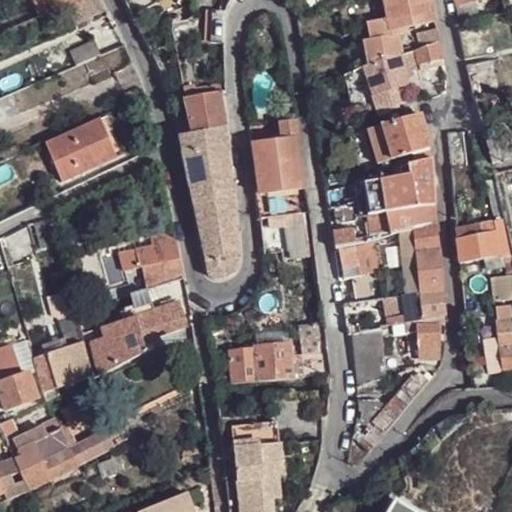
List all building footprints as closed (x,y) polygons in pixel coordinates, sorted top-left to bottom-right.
[(105,9),(99,0),(76,0),(66,4),(74,23),(105,9)] [(125,0),(131,12),(153,1),(152,0),(125,0)] [(346,0),(332,0),(325,2),(328,12),(348,4),(346,0)] [(434,21),(430,0),(381,0),(385,18),(366,22),(369,39),(356,41),(364,65),(399,53),(395,35),(400,34),(399,29),(434,21)] [(481,19),(477,0),(469,0),(454,3),(459,23),(456,23),(456,24),(481,19)] [(183,33),(182,23),(171,26),(173,35),(183,33)] [(439,41),(436,28),(417,35),(420,47),(439,41)] [(417,35),(405,38),(409,50),(420,47),(417,35)] [(103,54),(95,40),(72,50),(77,65),(103,54)] [(371,94),(378,115),(396,110),(393,101),(399,99),(395,88),(407,84),(406,77),(410,76),(410,71),(418,69),(420,79),(445,73),(439,41),(420,47),(409,50),(399,53),(364,65),(363,66),(371,94)] [(492,59),(465,64),(469,82),(471,91),(498,86),(492,59)] [(342,74),(351,100),(371,94),(363,66),(342,74)] [(510,107),(507,90),(473,96),(478,113),(510,107)] [(191,131),(223,125),(220,101),(225,101),(223,94),(186,101),(188,112),(191,131)] [(191,131),(188,112),(173,115),(177,133),(191,131)] [(426,136),(419,113),(367,129),(377,163),(406,154),(429,148),(426,136)] [(298,138),(295,118),(278,120),(280,140),(298,138)] [(47,144),(64,182),(95,169),(88,153),(111,143),(102,119),(47,144)] [(236,224),(226,124),(223,125),(191,131),(177,133),(181,151),(198,232),(236,224)] [(465,163),(462,131),(446,133),(449,165),(465,163)] [(485,139),(488,151),(506,146),(502,132),(485,139)] [(303,188),(296,141),(298,141),(298,138),(280,140),(252,145),(258,192),(255,193),(255,199),(262,198),(261,194),(303,188)] [(0,149),(0,156),(1,158),(21,149),(18,142),(0,149)] [(88,153),(95,169),(118,158),(111,143),(88,153)] [(499,161),(511,158),(511,150),(507,151),(506,146),(488,151),(490,157),(491,162),(499,161)] [(406,154),(409,164),(431,159),(429,152),(429,148),(406,154)] [(375,216),(385,215),(434,205),(431,159),(409,164),(398,168),(400,178),(370,183),(375,216)] [(503,218),(494,179),(485,181),(494,220),(503,218)] [(356,203),(353,186),(324,193),(327,211),(333,209),(352,204),(356,203)] [(307,212),(303,188),(261,194),(262,198),(255,199),(258,217),(307,212)] [(365,201),(356,203),(352,204),(356,222),(368,219),(368,217),(365,201)] [(356,222),(352,204),(333,209),(337,226),(356,222)] [(436,224),(434,205),(385,215),(388,231),(389,236),(400,234),(436,224)] [(307,212),(258,217),(262,245),(293,240),(295,256),(314,254),(312,237),(307,212)] [(388,231),(385,215),(375,216),(368,217),(368,219),(368,223),(372,241),(384,238),(389,236),(388,231)] [(59,245),(53,219),(34,223),(41,250),(59,245)] [(480,222),(455,228),(459,263),(482,258),(501,254),(496,232),(482,235),(480,222)] [(240,254),(236,224),(198,232),(203,259),(240,254)] [(442,288),(436,224),(400,234),(408,294),(442,288)] [(353,228),(337,232),(331,233),(334,251),(337,249),(356,245),(353,228)] [(183,278),(176,241),(166,234),(151,236),(153,245),(135,249),(139,267),(141,267),(146,289),(183,278)] [(383,297),(372,241),(356,245),(337,249),(342,269),(357,266),(359,275),(351,277),(355,302),(377,298),(383,297)] [(139,267),(135,249),(121,251),(124,270),(139,267)] [(240,254),(203,259),(205,267),(207,274),(210,276),(220,277),(233,272),(238,263),(240,254)] [(501,254),(482,258),(485,270),(504,267),(501,256),(501,254)] [(503,257),(501,256),(504,267),(506,276),(511,274),(511,260),(511,255),(503,257)] [(511,296),(511,274),(506,276),(488,279),(493,300),(511,296)] [(408,294),(391,297),(395,324),(413,320),(443,314),(445,313),(442,288),(408,294)] [(186,325),(178,302),(150,310),(145,292),(130,293),(133,304),(143,344),(148,343),(160,338),(158,335),(186,325)] [(71,293),(63,295),(67,313),(76,311),(71,293)] [(63,295),(53,297),(57,315),(67,313),(63,295)] [(380,315),(377,298),(355,302),(342,304),(343,314),(345,322),(380,315)] [(90,341),(98,374),(144,350),(143,344),(133,304),(124,307),(126,316),(101,326),(104,335),(90,341)] [(473,390),(499,387),(496,372),(511,369),(511,317),(511,318),(509,305),(495,307),(500,341),(496,342),(496,347),(486,349),(489,368),(471,369),(473,390)] [(443,324),(443,314),(413,320),(415,327),(438,325),(443,324)] [(395,324),(392,325),(394,335),(414,332),(415,327),(413,320),(395,324)] [(320,376),(318,356),(327,355),(323,323),(301,325),(304,358),(306,377),(320,376)] [(57,388),(91,376),(79,325),(62,329),(63,334),(64,336),(42,344),(45,354),(35,357),(44,390),(57,386),(57,388)] [(438,339),(438,325),(415,327),(414,332),(418,359),(437,357),(438,339)] [(381,327),(352,332),(357,385),(384,374),(381,327)] [(9,343),(0,345),(0,354),(12,350),(9,343)] [(34,360),(30,343),(17,347),(22,364),(34,360)] [(255,350),(258,373),(258,381),(293,378),(290,344),(255,348),(255,350)] [(21,375),(12,350),(0,354),(0,395),(5,409),(39,397),(29,372),(21,375)] [(232,384),(254,382),(253,372),(258,373),(255,350),(229,352),(232,384)] [(330,375),(327,355),(318,356),(320,376),(330,375)] [(428,380),(420,374),(409,381),(389,406),(374,423),(375,425),(385,434),(428,380)] [(381,399),(356,401),(357,418),(356,418),(354,431),(353,438),(369,451),(385,434),(375,425),(374,423),(389,406),(381,399)] [(15,457),(21,473),(29,490),(113,449),(106,432),(77,446),(69,428),(48,437),(43,425),(19,437),(25,448),(13,454),(15,457)] [(13,428),(5,431),(11,447),(19,444),(13,428)] [(230,447),(237,511),(270,511),(270,501),(278,500),(275,476),(281,475),(278,443),(230,447)] [(0,463),(0,493),(4,492),(6,498),(29,490),(21,473),(15,457),(0,463)] [(98,463),(102,474),(118,469),(114,457),(98,463)] [(193,511),(190,499),(156,509),(157,511),(193,511)]
